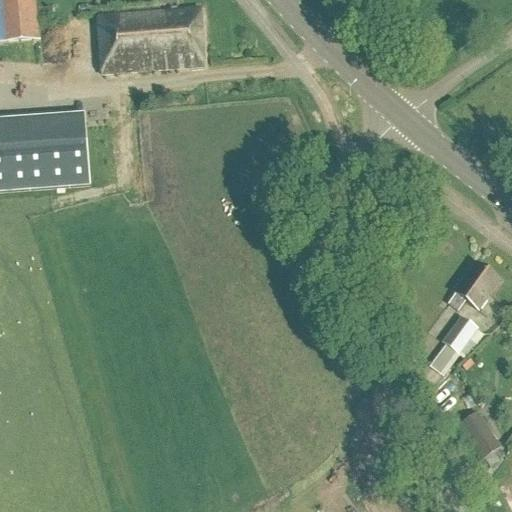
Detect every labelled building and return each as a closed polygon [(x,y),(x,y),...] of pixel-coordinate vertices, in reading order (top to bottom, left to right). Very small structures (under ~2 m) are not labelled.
[(0,0),(0,46),(39,43),(35,0),(0,0)] [(158,0),(150,0),(152,11),(159,10),(158,0)] [(205,71),(201,12),(95,20),(100,78),(205,71)] [(0,110),(47,113),(48,91),(0,88),(0,110)] [(476,268),(456,297),(449,307),(459,314),(466,304),(478,313),(499,285),(476,268)] [(442,346),(446,349),(430,371),(443,381),(459,360),(463,363),(473,351),(475,352),(485,339),(461,321),(442,346)] [(477,417),(460,428),(482,461),(498,450),(477,417)] [(511,511),(511,485),(499,492),(509,511),(511,511)]
